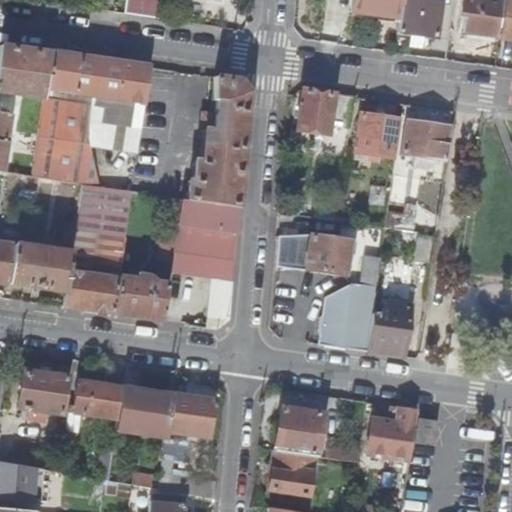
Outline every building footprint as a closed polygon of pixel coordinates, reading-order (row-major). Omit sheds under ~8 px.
[(351,0),(350,14),(369,17),(369,11),(401,14),(402,0),(351,0)] [(400,25),(399,35),(439,40),(444,3),(417,0),(402,0),(401,14),(400,25)] [(499,40),(504,0),(463,0),(460,20),(467,21),(464,35),(499,40)] [(511,0),(504,0),(499,40),(511,41),(511,0)] [(369,11),(369,17),(368,21),(400,25),(401,14),(369,11)] [(48,58),(0,51),(0,99),(9,100),(8,104),(14,105),(15,102),(40,106),(41,102),(48,58)] [(82,146),(84,153),(134,161),(147,72),(48,58),(41,102),(87,108),(82,146)] [(161,74),(147,72),(134,161),(133,166),(146,168),(148,158),(151,158),(153,142),(150,142),(161,74)] [(238,85),(221,82),(218,105),(224,106),(223,119),(209,117),(207,134),(210,135),(206,165),(199,165),(196,185),(192,184),(190,196),(130,189),(128,196),(179,203),(237,210),(247,93),(238,85)] [(353,101),(301,94),(297,136),(327,138),(329,129),(348,131),(353,101)] [(29,183),(63,188),(69,144),(82,146),(87,108),(41,102),(40,106),(31,172),(29,183)] [(394,155),(399,123),(358,117),(352,157),(367,160),(366,164),(378,166),(379,161),(393,163),(394,155)] [(444,164),(449,130),(404,124),(399,157),(412,159),(411,169),(416,171),(418,171),(418,169),(419,160),(431,162),(444,164)] [(82,146),(69,144),(63,188),(78,191),(71,238),(96,241),(122,246),(128,199),(96,194),(84,153),(82,146)] [(414,182),(416,171),(411,169),(412,159),(399,157),(394,155),(393,163),(391,178),(414,182)] [(430,171),(431,162),(419,160),(418,169),(430,171)] [(29,183),(31,172),(14,169),(12,180),(29,183)] [(231,281),(237,210),(179,203),(176,226),(173,244),(171,256),(169,272),(210,278),(231,281)] [(383,230),(411,234),(415,210),(403,208),(401,217),(385,215),(383,230)] [(173,244),(176,226),(165,225),(162,243),(173,244)] [(327,287),(318,347),(364,354),(370,316),(383,230),(367,228),(359,289),(327,287)] [(348,242),(276,231),(273,268),(343,278),(348,242)] [(71,239),(62,237),(58,258),(68,259),(71,239)] [(429,241),(415,238),(411,263),(426,265),(429,241)] [(62,298),(59,311),(110,318),(116,283),(122,246),(96,241),(89,282),(65,279),(62,298)] [(171,256),(173,244),(162,243),(160,254),(171,256)] [(58,258),(0,249),(0,289),(62,298),(65,279),(68,259),(58,258)] [(116,283),(110,318),(161,326),(166,291),(150,288),(149,284),(146,280),(128,277),(127,284),(116,283)] [(227,325),(231,281),(210,278),(206,324),(227,325)] [(370,316),(364,354),(402,359),(409,309),(389,306),(387,319),(370,316)] [(65,382),(19,375),(14,413),(25,415),(25,420),(40,423),(41,416),(59,420),(65,382)] [(60,453),(59,462),(71,464),(75,434),(77,433),(78,419),(116,424),(120,393),(77,386),(72,418),(66,416),(63,437),(60,453)] [(120,393),(116,424),(115,436),(164,444),(165,436),(170,400),(120,393)] [(212,406),(170,400),(165,436),(207,443),(212,406)] [(411,412),(394,409),(392,423),(388,426),(384,426),(368,424),(364,458),(406,462),(407,449),(411,412)] [(392,423),(394,409),(386,409),(384,426),(388,426),(392,423)] [(281,411),(274,455),(314,463),(317,463),(321,442),(325,418),(281,411)] [(432,426),(413,424),(411,445),(429,447),(432,426)] [(323,464),(333,466),(336,445),(327,443),(323,464)] [(336,445),(333,466),(355,470),(357,448),(336,445)] [(114,446),(111,466),(130,469),(132,458),(122,456),(123,447),(114,446)] [(314,463),(274,455),(269,494),(310,497),(314,463)] [(0,468),(0,505),(29,508),(30,498),(36,498),(37,486),(30,486),(32,474),(0,468)] [(133,489),(158,492),(159,481),(134,477),(133,489)] [(181,496),(213,501),(215,486),(183,481),(181,496)] [(180,511),(181,507),(174,507),(174,500),(149,498),(148,505),(139,504),(138,511),(180,511)]
